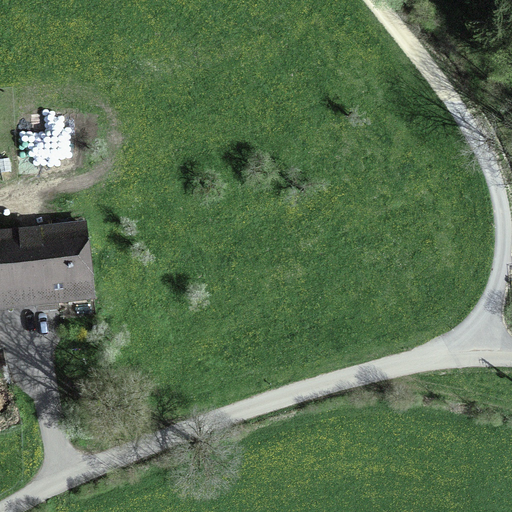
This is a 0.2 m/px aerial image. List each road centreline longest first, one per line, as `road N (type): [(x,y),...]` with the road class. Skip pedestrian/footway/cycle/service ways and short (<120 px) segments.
road 1 (residential): [(4,511),(185,433),(384,369),(476,352),(503,278),(504,206),(465,116),(374,0)]
road 2 (track): [(384,369),(511,405)]
